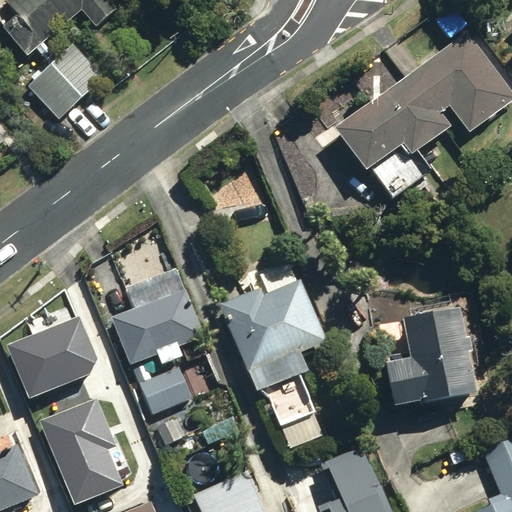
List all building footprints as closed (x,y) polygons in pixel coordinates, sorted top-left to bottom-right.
[(0,32),(0,34),(25,63),(81,16),(95,33),(115,15),(102,0),(13,0),(2,10),(12,22),(0,32)] [(464,33),(328,130),(358,173),(395,147),(404,158),(446,128),(435,113),(446,106),(465,133),(511,99),(464,33)] [(28,93),(58,126),(104,83),(74,50),(28,93)] [(210,310),(247,399),(301,376),(293,357),(320,345),(295,282),(256,298),(254,292),(210,310)] [(152,357),(156,368),(179,360),(175,349),(200,340),(183,292),(107,320),(125,367),(152,357)] [(376,365),(386,409),(418,402),(420,405),(471,395),(462,354),(467,354),(463,340),(460,341),(454,310),(398,322),(406,359),(376,365)] [(44,440),(60,479),(97,464),(84,434),(94,430),(90,420),(111,412),(91,364),(51,381),(49,377),(19,390),(41,442),(44,440)] [(154,376),(159,391),(173,387),(169,372),(154,376)] [(266,407),(286,451),(319,437),(299,392),(266,407)] [(486,511),(511,511),(511,440),(481,453),(498,497),(486,502),(489,511),(486,511)] [(0,511),(11,511),(9,507),(34,497),(13,445),(0,450),(0,511)] [(386,511),(361,449),(318,466),(332,501),(312,509),(313,511),(386,511)] [(256,511),(252,502),(253,502),(241,474),(189,496),(195,511),(256,511)]
